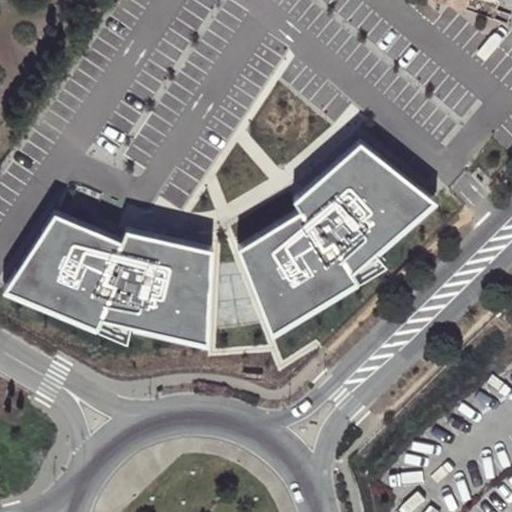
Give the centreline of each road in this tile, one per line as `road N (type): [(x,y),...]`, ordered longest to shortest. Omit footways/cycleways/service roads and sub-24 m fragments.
road 1 (tertiary): [(511,196),(305,405),(244,428)]
road 2 (tertiary): [(313,496),(337,423),(511,253)]
